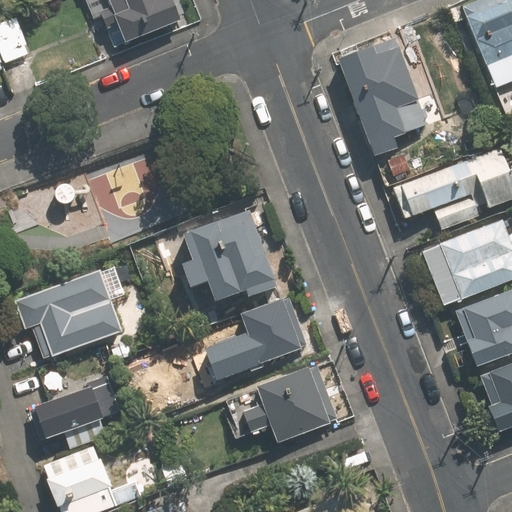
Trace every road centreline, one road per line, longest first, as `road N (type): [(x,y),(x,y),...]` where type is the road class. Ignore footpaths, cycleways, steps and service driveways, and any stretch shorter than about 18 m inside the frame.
road 1 (residential): [(264,38),(441,504)]
road 2 (residential): [(79,111),(264,38)]
